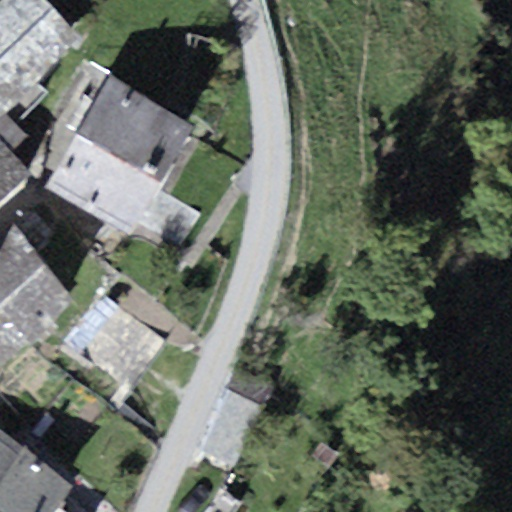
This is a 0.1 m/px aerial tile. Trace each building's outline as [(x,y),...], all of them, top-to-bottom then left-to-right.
[(56,0),(6,0),(0,6),(0,119),(6,114),(90,35),(56,0)] [(115,74),(49,187),(134,237),(200,123),(115,74)] [(34,142),(6,114),(0,119),(0,205),(35,174),(19,151),(34,142)] [(0,369),(75,303),(10,230),(0,239),(0,369)] [(278,391),(235,370),(198,447),(240,467),(278,391)] [(59,511),(77,488),(0,428),(0,511),(59,511)]
